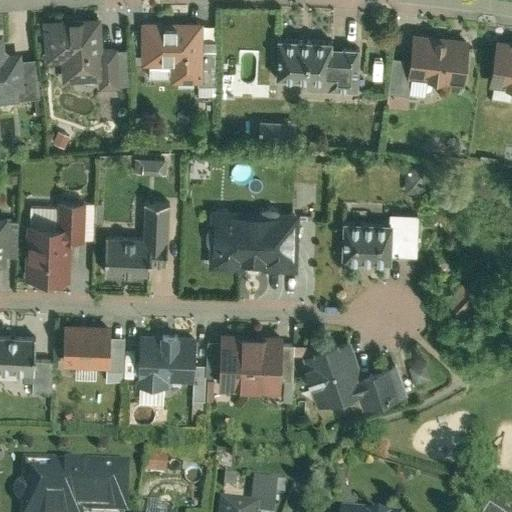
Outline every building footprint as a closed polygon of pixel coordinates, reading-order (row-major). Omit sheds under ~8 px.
[(99,19),(42,22),(44,69),(60,68),(60,83),(97,81),(97,90),(117,89),(115,49),(101,50),(99,19)] [(200,24),(141,24),(141,66),(171,66),(171,83),(200,83),(200,52),(200,24)] [(2,32),(0,31),(0,95),(17,93),(24,93),(21,62),(20,51),(4,53),(2,32)] [(468,40),(412,34),(409,61),(407,79),(411,80),(463,86),(468,40)] [(332,43),(276,41),(275,80),(303,81),(303,89),(356,91),(358,50),(332,49),(332,43)] [(511,45),(494,42),(487,86),(511,90),(511,45)] [(215,52),(200,52),(200,83),(200,88),(215,88),(215,52)] [(407,79),(409,61),(392,59),(389,94),(409,96),(411,80),(407,79)] [(34,61),(21,62),(24,93),(17,93),(19,111),(39,109),(34,61)] [(253,139),(290,138),(289,118),(252,119),(253,139)] [(12,135),(0,135),(0,152),(14,151),(12,135)] [(488,143),(473,142),(472,155),(487,157),(488,143)] [(140,176),(163,176),(163,161),(140,160),(140,176)] [(69,229),(69,242),(82,242),(84,204),(57,203),(56,228),(69,229)] [(143,205),(141,240),(150,240),(149,266),(165,266),(167,206),(143,205)] [(296,212),(210,210),(208,270),(295,272),(296,212)] [(391,226),(390,255),(415,256),(417,217),(388,216),(388,226),(391,226)] [(17,223),(6,223),(5,258),(16,258),(17,223)] [(388,226),(342,224),(340,262),(389,264),(390,255),(391,226),(388,226)] [(27,227),(25,282),(67,284),(69,242),(69,229),(56,228),(27,227)] [(105,239),(104,276),(149,278),(149,266),(150,240),(141,240),(105,239)] [(108,328),(62,327),(61,370),(104,372),(107,372),(108,338),(108,328)] [(281,336),(220,334),(219,345),(218,380),(217,393),(278,395),(279,384),(280,345),(281,336)] [(33,339),(0,338),(0,372),(32,373),(33,363),(33,339)] [(121,338),(108,338),(107,372),(104,372),(104,382),(120,383),(121,338)] [(136,383),(192,386),(193,369),(194,341),(138,339),(136,383)] [(313,355),(302,358),(317,408),(357,396),(365,394),(360,377),(350,343),(339,347),(338,342),(312,350),(313,355)] [(205,380),(218,380),(219,345),(206,345),(205,369),(205,380)] [(292,346),(280,345),(279,384),(291,384),(292,346)] [(51,363),(33,363),(32,373),(32,400),(50,400),(51,363)] [(424,365),(407,371),(413,387),(430,380),(424,365)] [(395,366),(360,377),(365,394),(357,396),(361,410),(404,397),(395,366)] [(205,380),(205,369),(193,369),(192,386),(191,417),(203,417),(205,380)] [(61,427),(52,424),(48,434),(57,438),(61,427)] [(226,454),(214,453),(213,465),(225,466),(226,454)] [(53,484),(17,484),(16,511),(81,511),(84,511),(125,511),(127,463),(53,462),(53,484)] [(198,462),(183,463),(184,477),(199,476),(198,462)] [(259,509),(258,511),(271,511),(274,487),(252,485),(249,508),(259,509)]
